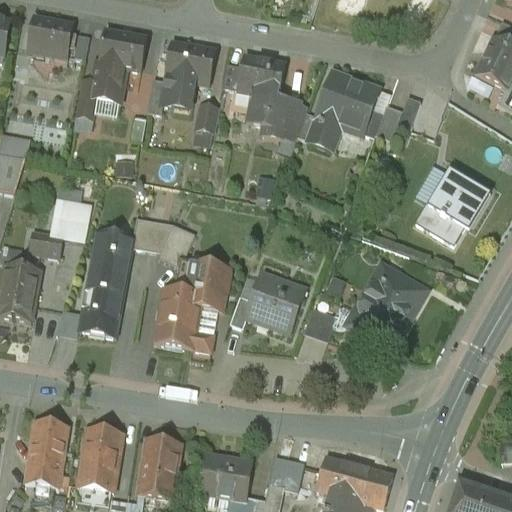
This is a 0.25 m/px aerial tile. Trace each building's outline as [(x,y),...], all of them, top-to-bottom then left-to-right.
[(73,32),(33,24),(27,58),(67,65),(73,32)] [(9,28),(0,26),(0,67),(1,68),(2,64),(3,64),(9,28)] [(511,33),(502,28),(494,44),(511,52),(511,33)] [(147,45),(105,38),(99,70),(99,71),(122,75),(141,78),(147,45)] [(90,43),(78,41),(74,64),(86,66),(90,43)] [(511,52),(494,44),(484,65),(482,64),(474,81),(506,96),(508,97),(511,87),(511,52)] [(216,58),(171,50),(165,84),(167,84),(194,89),(209,92),(216,58)] [(285,71),(244,64),(239,97),(254,100),(248,130),(267,134),(265,143),(269,144),(276,104),(279,104),(285,71)] [(121,81),(122,75),(99,71),(99,70),(97,69),(94,90),(91,104),(97,105),(119,109),(123,84),(121,81)] [(354,88),(332,80),(316,124),(317,125),(308,149),(331,158),(340,133),(363,141),(372,116),(379,97),(378,96),(377,98),(353,89),(354,88)] [(194,89),(167,84),(166,88),(162,113),(163,113),(164,109),(184,113),(184,110),(190,111),(194,89)] [(166,88),(153,86),(148,117),(147,119),(161,122),(163,113),(162,113),(166,88)] [(511,87),(508,97),(506,96),(499,112),(511,118),(511,87)] [(94,90),(82,88),(75,123),(94,126),(97,105),(91,104),(94,90)] [(402,118),(397,132),(410,137),(421,108),(408,103),(402,118)] [(279,104),(276,104),(269,144),(283,147),(285,147),(292,108),(292,106),(279,104)] [(301,109),(292,108),(285,147),(296,149),(308,115),(303,114),(301,112),(301,109)] [(217,114),(201,111),(196,136),(213,139),(217,114)] [(402,118),(386,112),(383,120),(375,142),(391,148),(397,132),(402,118)] [(383,120),(372,116),(363,141),(374,145),(375,142),(383,120)] [(146,125),(134,123),(130,146),(142,148),(146,125)] [(283,147),(269,144),(267,155),(281,157),(283,147)] [(25,166),(0,161),(0,198),(15,201),(25,166)] [(490,202),(449,178),(429,212),(427,211),(415,230),(453,253),(464,235),(468,237),(490,202)] [(173,231),(137,225),(133,243),(131,254),(161,259),(173,231)] [(195,240),(173,231),(161,259),(158,265),(180,274),(195,240)] [(64,245),(33,240),(30,259),(61,264),(64,245)] [(130,265),(93,259),(78,337),(116,343),(130,265)] [(230,276),(188,268),(183,280),(182,280),(179,298),(203,302),(200,319),(207,320),(211,317),(211,315),(222,317),(226,296),(228,295),(230,282),(229,281),(230,276)] [(40,277),(6,271),(0,304),(0,323),(31,328),(40,277)] [(426,298),(381,272),(353,320),(346,332),(391,358),(426,298)] [(306,298),(260,281),(251,307),(245,324),(246,324),(290,340),(306,298)] [(179,298),(164,295),(154,350),(191,357),(189,368),(208,372),(214,342),(196,339),(200,319),(203,302),(179,298)] [(240,303),(230,331),(242,335),(246,324),(245,324),(251,307),(240,303)] [(343,315),(339,316),(334,324),(336,325),(333,333),(339,335),(346,332),(353,320),(343,315)] [(334,324),(312,316),(304,339),(327,347),(333,333),(336,325),(334,324)] [(68,433),(34,428),(25,491),(44,494),(58,497),(68,433)] [(122,441),(88,436),(79,494),(113,499),(122,441)] [(181,450),(147,445),(138,502),(172,507),(181,450)] [(511,447),(499,449),(500,471),(511,469),(511,447)] [(253,467),(205,459),(198,508),(220,511),(245,511),(247,504),(253,467)] [(275,464),(265,507),(259,506),(257,511),(280,511),(284,496),(298,499),(304,470),(275,464)] [(384,511),(392,482),(325,464),(316,497),(335,503),(366,511),(384,511)] [(511,511),(511,506),(459,489),(451,511),(511,511)] [(58,497),(44,494),(43,503),(57,505),(58,497)] [(366,511),(335,503),(332,511),(366,511)]
